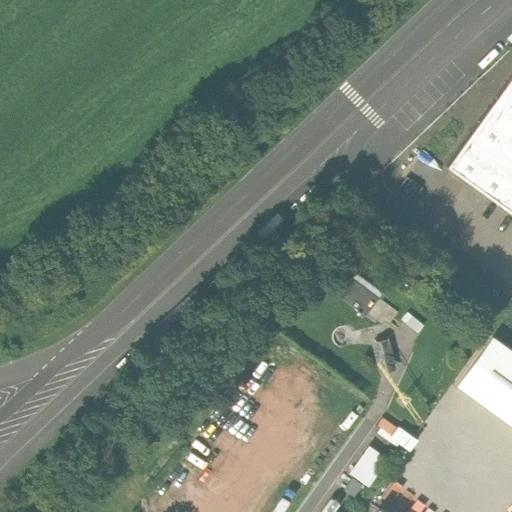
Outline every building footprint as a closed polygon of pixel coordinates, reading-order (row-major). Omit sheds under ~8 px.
[(511,79),(446,165),(511,214),(511,79)] [(343,285),(336,295),(373,322),(378,316),(388,323),(392,318),(397,311),(377,297),(381,292),(349,269),(340,282),(343,285)] [(422,325),(406,312),(399,319),(416,332),(422,325)] [(456,386),(511,426),(511,351),(492,337),(456,386)] [(386,339),(371,343),(371,345),(377,371),(392,368),(386,339)] [(369,444),(349,470),(368,484),(387,457),(369,444)]
